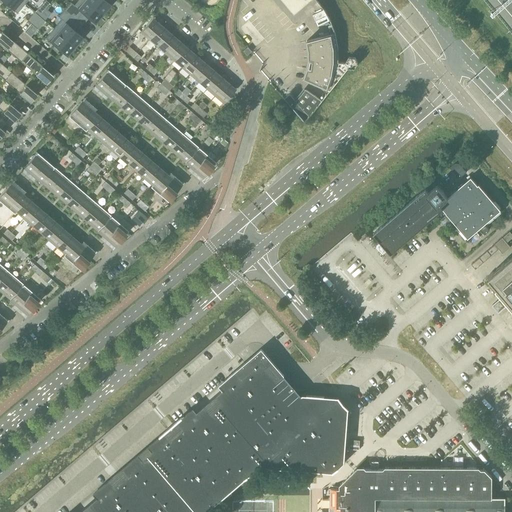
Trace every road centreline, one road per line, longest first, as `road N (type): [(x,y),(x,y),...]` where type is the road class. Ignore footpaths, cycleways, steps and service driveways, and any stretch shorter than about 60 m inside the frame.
road 1 (secondary): [(0,475),(256,255)]
road 2 (secondary): [(231,228),(0,429)]
road 3 (residential): [(0,349),(224,179)]
road 4 (secondary): [(438,67),(396,89),(231,228)]
road 5 (secondary): [(256,255),(455,84)]
road 6 (unclassified): [(388,353),(327,337),(256,255)]
